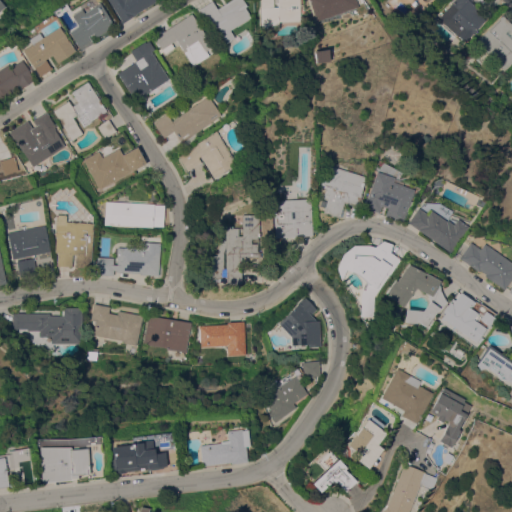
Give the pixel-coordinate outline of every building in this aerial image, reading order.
[(156,0),(122,22),(108,0),(156,0)] [(197,9),(212,0),(217,8),(229,0),(243,0),(247,5),(245,7),(251,16),(230,30),(235,37),(221,46),(197,9)] [(300,0),(301,20),(279,21),(279,29),(262,29),(261,0),(273,0),(273,6),(278,6),(277,0),(300,0)] [(317,21),(309,0),(355,0),(358,6),(317,21)] [(472,0),(471,1),(478,7),(475,10),(485,19),(465,42),(438,17),(453,0),(472,0)] [(113,25),(95,37),(93,33),(88,36),(92,42),(81,50),(69,32),(78,26),(71,15),(81,8),(84,12),(99,2),(113,25)] [(205,34),(206,34),(213,45),(206,50),(209,55),(193,65),(184,52),(187,50),(187,49),(184,51),(176,39),(171,42),(174,47),(165,53),(163,51),(160,53),(158,49),(161,47),(154,37),(160,33),(159,32),(163,29),(164,31),(191,13),(205,34)] [(511,24),(511,61),(505,69),(476,41),(502,14),(511,24)] [(22,50),(31,44),(28,39),(38,32),(41,37),(58,26),(74,51),(56,62),(51,54),(45,59),(51,68),(39,76),(22,50)] [(145,41),(145,42),(149,40),(154,49),(151,51),(169,78),(135,101),(117,73),(136,61),(129,51),(145,41)] [(328,49),(330,60),(317,63),(315,51),(328,49)] [(0,68),(7,64),(9,67),(21,59),(30,74),(31,74),(34,79),(21,87),(19,84),(11,89),(14,93),(0,101),(0,68)] [(71,144),(59,124),(61,123),(53,110),(68,100),(72,105),(78,102),(71,91),(87,81),(89,83),(91,82),(107,107),(105,108),(106,111),(90,120),(82,125),(76,115),(72,117),(82,133),(72,139),(74,142),(71,144)] [(153,122),(166,113),(171,120),(208,95),(221,115),(196,132),(198,136),(186,145),(183,141),(181,142),(174,130),(163,138),(153,122)] [(33,166),(18,144),(17,144),(9,132),(27,120),(32,128),(35,125),(32,120),(46,111),(55,126),(54,127),(55,129),(55,130),(65,145),(33,166)] [(116,131),(104,138),(96,126),(108,118),(116,131)] [(237,163),(214,178),(200,156),(198,157),(201,162),(187,171),(178,156),(197,144),(197,143),(216,130),(237,163)] [(83,159),(98,150),(102,157),(119,147),(123,154),(136,147),(145,163),(100,189),(83,159)] [(0,160),(13,156),(18,170),(4,175),(2,168),(0,168),(0,160)] [(366,176),(360,194),(361,194),(357,206),(344,202),(339,217),(323,212),(323,210),(319,209),(320,205),(325,207),(327,199),(323,198),(325,190),(324,190),(325,186),(320,184),(326,164),(366,176)] [(364,207),(376,171),(394,177),(392,182),(414,189),(410,200),(413,201),(409,213),(406,212),(403,221),(385,215),(388,208),(381,205),(379,212),(364,207)] [(312,235),(274,237),(272,200),(310,198),(312,235)] [(154,203),(154,204),(164,204),(163,226),(153,225),(153,227),(104,224),(105,201),(154,203)] [(408,222),(418,207),(428,214),(431,210),(446,221),(447,220),(453,224),(457,218),(468,226),(450,252),(408,222)] [(56,213),(66,214),(65,219),(93,221),(90,267),(75,267),(76,254),(72,254),(72,266),(56,265),(57,252),(55,252),(55,236),(54,236),(56,213)] [(228,281),(210,281),(210,255),(217,255),(217,249),(219,240),(224,240),(225,227),(237,227),(237,235),(242,235),(242,214),(259,214),(259,236),(257,236),(257,252),(259,252),(259,256),(241,256),(241,283),(228,283),(228,281)] [(12,259),(7,232),(44,224),(50,251),(12,259)] [(373,316),(360,316),(360,295),(359,294),(364,279),(359,274),(346,268),(340,280),(336,267),(342,254),(353,245),(368,245),(374,247),(383,240),(392,243),(390,252),(400,259),(373,296),(373,316)] [(158,275),(140,274),(140,272),(116,271),(116,270),(113,269),(113,275),(96,274),(97,257),(113,257),(113,264),(117,264),(117,258),(116,258),(117,247),(139,248),(140,241),(160,242),(158,275)] [(511,262),(511,277),(504,289),(484,275),(485,273),(479,269),(478,271),(459,257),(470,241),(479,248),(483,243),(511,262)] [(37,273),(20,277),(16,261),(33,257),(37,273)] [(416,287),(403,307),(386,295),(389,291),(387,290),(394,279),(397,281),(408,263),(441,280),(439,284),(440,284),(440,289),(443,295),(447,301),(439,311),(437,310),(424,326),(417,321),(416,322),(404,321),(405,308),(422,310),(429,300),(427,293),(416,287)] [(474,301),(470,307),(477,313),(473,319),(486,328),(477,342),(442,317),(446,311),(444,310),(450,302),(452,303),(460,292),(474,301)] [(319,320),(321,346),(308,347),(308,344),(291,345),(291,336),(278,323),(299,302),(298,302),(304,296),(316,308),(311,314),(317,320),(319,320)] [(137,344),(123,342),(123,340),(93,334),(96,320),(90,319),(93,303),(110,306),(108,312),(117,314),(118,310),(142,315),(137,344)] [(22,328),(12,328),(12,312),(19,312),(50,313),(50,315),(61,315),(61,307),(83,307),(83,312),(82,312),(82,336),(82,343),(52,342),(52,336),(40,336),(40,330),(28,330),(28,328),(22,328)] [(495,317),(489,325),(480,319),(485,310),(495,317)] [(186,352),(166,349),(167,347),(143,343),(148,313),(191,320),(186,352)] [(245,354),(228,355),(228,345),(200,346),(200,343),(197,343),(196,329),(198,328),(198,325),(227,324),(227,322),(244,321),(245,354)] [(511,360),(511,381),(510,381),(505,379),(506,378),(502,376),(501,379),(497,374),(487,367),(481,368),(476,364),(488,344),(511,360)] [(302,361),(310,361),(319,360),(320,376),(303,377),(303,375),(302,363),(302,361)] [(298,379),(308,392),(293,402),(296,407),(275,421),(260,400),(264,397),(259,390),(276,378),(278,381),(291,372),(291,371),(297,367),(303,375),(298,379)] [(396,367),(420,380),(418,384),(433,393),(417,423),(401,414),(404,410),(380,397),(396,367)] [(431,411),(440,392),(441,392),(444,387),(465,399),(462,404),(463,404),(460,409),(463,410),(467,404),(471,406),(458,430),(460,431),(452,446),(449,444),(447,447),(442,445),(444,442),(440,440),(449,422),(448,420),(445,418),(444,421),(437,418),(439,415),(431,411)] [(356,434),(367,418),(386,433),(377,444),(383,448),(369,468),(358,459),(360,456),(358,455),(360,453),(349,445),(356,434)] [(221,442),(220,441),(228,440),(227,430),(241,428),(241,430),(248,429),(250,445),(246,445),(248,461),(231,463),(231,462),(202,465),(199,445),(221,442)] [(129,444),(129,442),(151,439),(152,448),(154,447),(155,452),(165,451),(166,465),(162,465),(163,467),(147,469),(147,468),(125,470),(126,472),(115,473),(112,446),(129,444)] [(42,482),(38,447),(69,446),(69,449),(86,447),(88,473),(76,474),(77,478),(72,478),(72,480),(44,482),(42,482)] [(326,470),(317,460),(329,449),(338,459),(339,458),(347,467),(345,469),(348,472),(349,472),(357,481),(346,491),(335,478),(321,491),(313,483),(326,470)] [(448,452),(455,455),(450,463),(444,460),(448,452)] [(0,456),(4,456),(9,485),(0,486),(0,456)] [(404,463),(426,471),(426,472),(438,477),(433,490),(421,485),(410,511),(382,511),(388,505),(404,463)]
